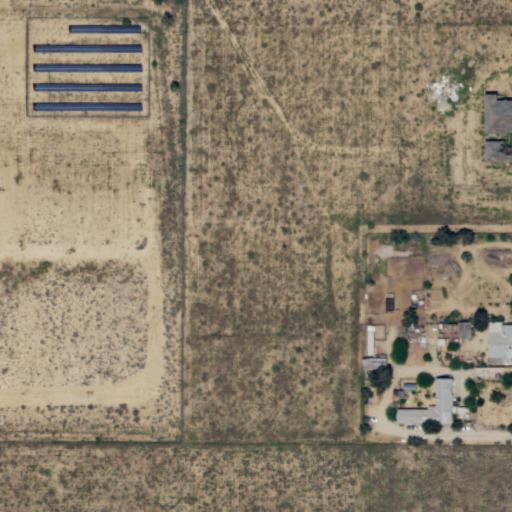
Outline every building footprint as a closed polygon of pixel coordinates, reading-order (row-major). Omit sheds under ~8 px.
[(499,93),(499,100),(511,100),(511,132),(508,132),(508,133),(487,133),(487,93),(499,93)] [(505,140),(505,143),(503,143),(503,145),(505,145),(505,147),(503,147),(503,149),(500,149),(500,150),(505,150),(505,152),(511,152),(511,161),(487,161),(487,140),(505,140)] [(472,321),(471,338),(462,338),(461,344),(459,344),(459,321),(472,321)] [(489,324),(489,321),(502,321),(502,324),(511,324),(511,362),(502,362),(489,362),(489,357),(490,324),(489,324)] [(368,331),(368,324),(376,324),(375,331),(374,354),(368,354),(369,331),(368,331)] [(363,357),(387,357),(387,368),(363,368),(363,357)] [(453,377),(453,406),(457,406),(457,412),(453,412),(453,423),(398,423),(399,409),(428,409),(428,405),(436,405),(436,377),(453,377)]
